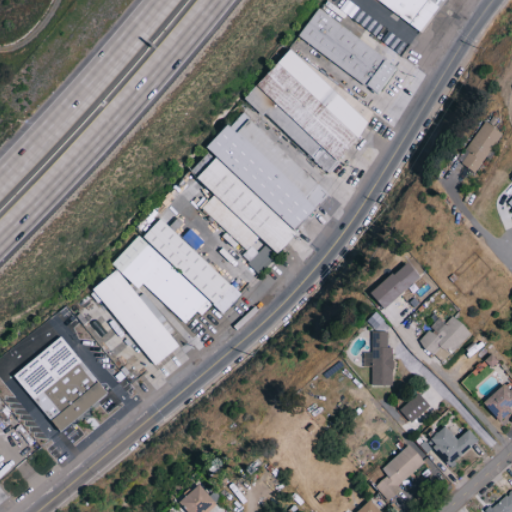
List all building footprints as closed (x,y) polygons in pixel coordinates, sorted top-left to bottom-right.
[(378,0),(423,31),(444,0),(378,0)] [(298,37),(380,94),(399,65),(318,9),(298,37)] [(373,124),(292,48),(247,97),(328,172),(373,124)] [(319,207),(277,165),(287,155),(243,111),(208,146),(219,157),(199,176),(216,193),(203,207),(246,251),(241,256),(259,273),(298,234),(294,231),(319,207)] [(460,164),(479,172),(499,129),(481,120),(460,164)] [(144,237),(225,313),(242,294),(162,218),(144,237)] [(139,288),(143,283),(186,323),(207,299),(137,236),(112,264),(139,288)] [(371,293),(385,308),(420,276),(407,261),(371,293)] [(155,366),(180,347),(119,269),(94,288),(155,366)] [(439,317),(430,326),(431,328),(419,341),(442,363),(471,332),(453,315),(445,323),(439,317)] [(393,385),(393,347),(387,347),(388,331),(372,331),(372,351),(364,351),(364,366),(372,366),(372,385),(393,385)] [(107,397),(64,336),(42,352),(45,356),(40,360),(45,367),(35,374),(32,369),(19,378),(58,433),(107,397)] [(511,409),(511,388),(510,390),(504,383),(483,403),(500,421),(511,409)] [(399,410),(411,423),(430,406),(418,392),(399,410)] [(457,439),(447,426),(429,439),(448,465),(479,441),(470,429),(457,439)] [(388,497),(425,462),(409,444),(371,479),(388,497)] [(189,511),(207,511),(217,503),(199,484),(180,502),(189,511)] [(511,511),(511,490),(488,509),(489,511),(511,511)]
